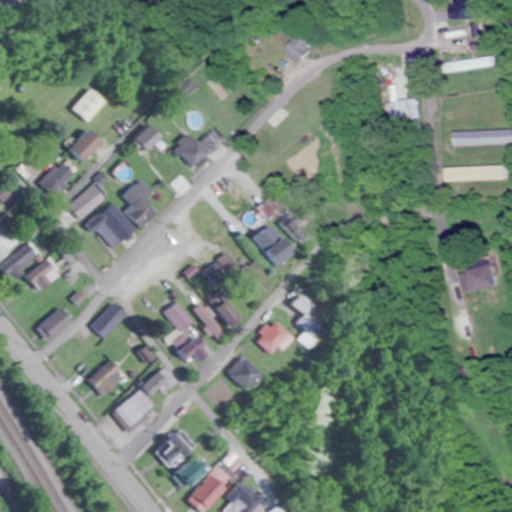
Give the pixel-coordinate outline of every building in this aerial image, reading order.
[(286,54),(302,62),(311,43),(294,35),(286,54)] [(72,163),(92,143),(79,130),(59,150),(72,163)] [(130,146),(145,143),(142,130),(127,133),(130,146)] [(0,255),(15,242),(0,227),(0,255)] [(40,287),(53,273),(40,260),(26,273),(40,287)] [(300,306),(290,296),(282,304),(292,314),(300,306)] [(186,323),(170,304),(159,313),(171,329),(159,339),(181,367),(196,354),(177,330),(186,323)] [(32,325),(41,339),(65,323),(55,309),(32,325)] [(249,342),(264,358),(285,337),(269,322),(249,342)] [(220,373),(240,393),(254,378),(235,358),(220,373)] [(80,380),(94,398),(119,376),(104,359),(80,380)] [(120,430),(152,412),(143,395),(154,389),(156,392),(170,384),(161,368),(131,384),(135,392),(108,407),(120,430)] [(188,445),(172,427),(145,450),(176,487),(199,467),(184,449),(188,445)] [(192,511),(195,511),(218,488),(202,474),(179,499),(192,511)] [(254,511),(254,504),(245,504),(245,495),(215,495),(215,511),(254,511)]
